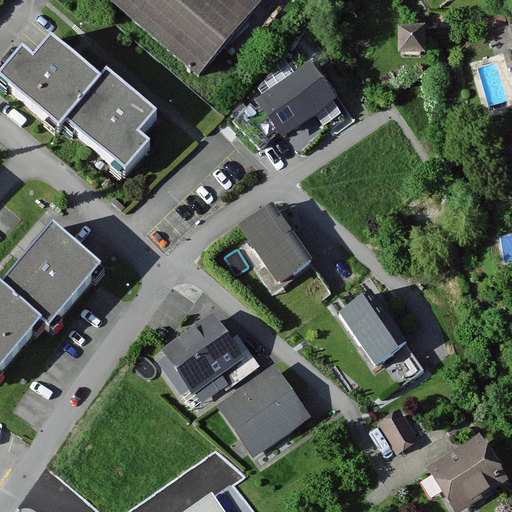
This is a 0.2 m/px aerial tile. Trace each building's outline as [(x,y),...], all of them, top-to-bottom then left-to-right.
[(105,0),(198,80),(267,0),(105,0)] [(425,33),(398,32),(398,58),(425,58),(425,33)] [(0,82),(58,132),(64,125),(125,178),(149,150),(138,141),(156,120),(107,78),(100,85),(51,43),(34,63),(22,53),(0,78),(0,82)] [(256,97),(289,148),(343,114),(311,62),(256,97)] [(312,266),(273,209),(238,233),(277,289),(312,266)] [(0,305),(0,392),(44,342),(52,349),(103,291),(56,249),(4,309),(0,305)] [(407,347),(370,295),(338,318),(374,370),(407,347)] [(191,406),(241,370),(208,325),(158,362),(191,406)] [(307,431),(273,378),(218,414),(251,466),(307,431)] [(378,433),(399,463),(420,448),(398,418),(378,433)] [(427,478),(448,511),(473,511),(505,492),(477,447),(427,478)]
